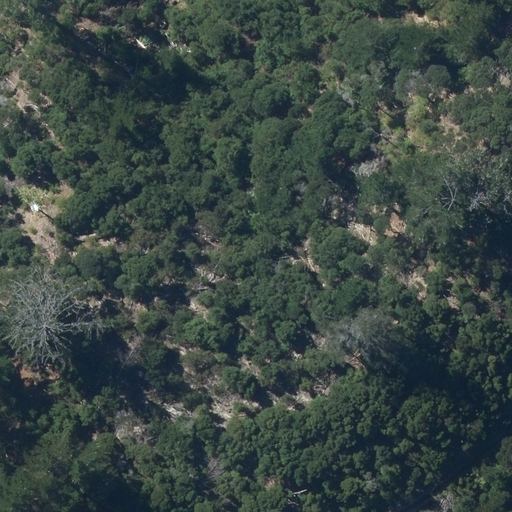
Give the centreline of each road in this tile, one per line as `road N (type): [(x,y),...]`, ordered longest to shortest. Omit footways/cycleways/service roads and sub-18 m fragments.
road 1 (track): [(0,201),(91,141),(408,19),(429,0)]
road 2 (track): [(387,511),(511,431)]
